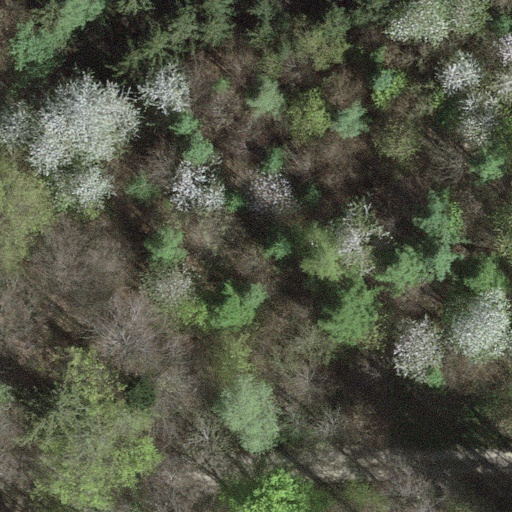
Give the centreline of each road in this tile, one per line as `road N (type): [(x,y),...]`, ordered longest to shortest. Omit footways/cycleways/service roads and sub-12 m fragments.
road 1 (track): [(511,474),(138,481),(0,472)]
road 2 (track): [(0,92),(177,0)]
